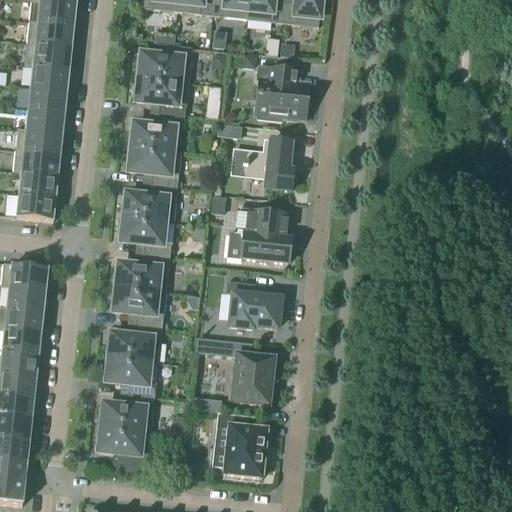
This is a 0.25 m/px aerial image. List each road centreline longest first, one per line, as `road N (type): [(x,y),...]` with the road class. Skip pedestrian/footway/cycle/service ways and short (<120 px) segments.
road 1 (residential): [(290,511),(344,0)]
road 2 (residential): [(71,254),(100,0)]
road 3 (residential): [(45,488),(71,254)]
road 4 (residential): [(45,488),(272,511)]
